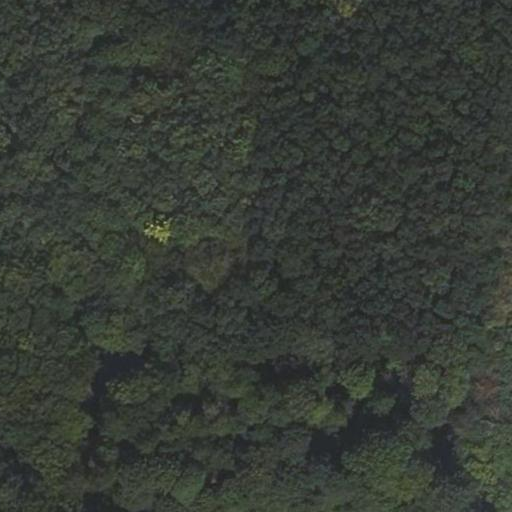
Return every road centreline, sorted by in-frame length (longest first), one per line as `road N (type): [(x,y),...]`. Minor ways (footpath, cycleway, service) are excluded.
road 1 (track): [(410,511),(441,435),(511,111)]
road 2 (track): [(0,177),(98,337),(94,453),(180,511)]
road 3 (track): [(462,339),(98,337)]
